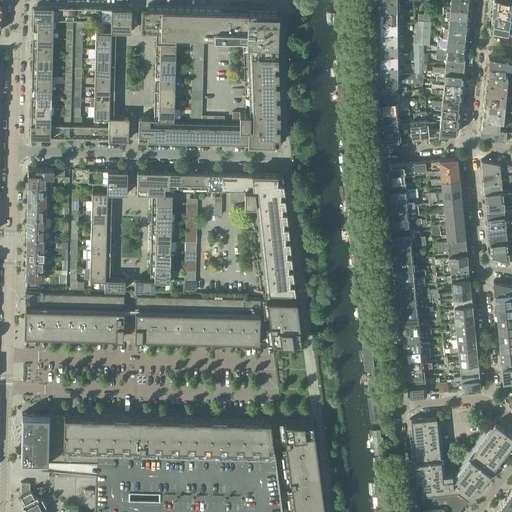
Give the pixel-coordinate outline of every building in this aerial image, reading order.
[(377,0),(377,10),(396,10),(406,10),(407,7),(403,7),(402,4),(396,4),(396,0),(377,0)] [(443,8),(442,15),(467,18),(468,7),(449,6),(439,5),(439,8),(443,8)] [(493,5),(492,12),(511,16),(511,11),(510,11),(511,8),(509,8),(493,5)] [(33,6),(33,18),(53,19),(67,19),(73,19),(75,19),(75,7),(33,6)] [(96,20),(96,30),(105,30),(105,20),(131,21),(131,8),(75,7),(75,19),(76,20),(84,20),(96,20)] [(250,37),(250,40),(277,41),(278,12),(141,8),(141,30),(156,31),(156,40),(176,40),(176,35),(250,37)] [(377,10),(377,21),(396,21),(403,21),(403,14),(396,14),(396,10),(377,10)] [(490,30),(511,34),(511,16),(492,12),(490,30)] [(448,22),(447,26),(467,28),(467,18),(442,15),(441,22),(448,22)] [(33,18),(33,28),(53,28),(53,19),(33,18)] [(105,20),(105,30),(116,30),(131,31),(131,21),(105,20)] [(378,74),(378,83),(395,82),(423,82),(423,78),(423,70),(423,62),(423,53),(423,44),(429,45),(431,21),(415,20),(413,43),(414,63),(413,74),(403,74),(378,74)] [(377,21),(377,31),(397,31),(403,31),(403,25),(396,25),(396,21),(377,21)] [(447,32),(446,36),(466,38),(467,28),(447,26),(441,25),(441,31),(447,32)] [(33,28),(33,37),(53,38),(53,28),(33,28)] [(96,30),(96,39),(116,40),(116,30),(105,30),(96,30)] [(377,31),(378,42),(397,42),(403,42),(403,35),(397,35),(397,31),(377,31)] [(443,46),(445,46),(465,48),(466,38),(446,36),(437,35),(437,39),(438,39),(437,44),(438,44),(438,46),(443,46)] [(33,37),(32,47),(52,48),(53,38),(33,37)] [(96,39),(95,49),(115,49),(116,40),(96,39)] [(175,50),(176,40),(156,40),(155,50),(175,50)] [(250,40),(251,55),(278,55),(277,41),(250,40)] [(378,42),(378,53),(397,52),(407,52),(407,49),(403,49),(403,46),(397,46),(397,42),(378,42)] [(438,46),(437,54),(464,57),(465,48),(445,46),(443,46),(438,46)] [(32,47),(32,57),(52,57),(52,48),(32,47)] [(95,49),(95,58),(115,59),(115,49),(95,49)] [(175,60),(175,50),(155,50),(155,59),(175,60)] [(378,53),(378,64),(397,63),(403,63),(403,57),(397,57),(397,52),(378,53)] [(445,59),(445,64),(463,66),(464,57),(437,54),(436,54),(435,58),(445,59)] [(508,67),(509,59),(488,54),(487,65),(508,67)] [(251,55),(251,69),(278,69),(278,55),(251,55)] [(32,57),(32,66),(52,67),(52,57),(32,57)] [(95,58),(95,68),(115,68),(115,59),(95,58)] [(175,70),(175,60),(155,59),(155,69),(175,70)] [(378,64),(378,74),(403,74),(403,68),(397,68),(397,63),(378,64)] [(432,71),(434,71),(462,74),(463,66),(445,64),(445,67),(433,66),(432,71)] [(486,73),(504,75),(504,72),(511,72),(511,67),(508,67),(487,65),(486,73)] [(32,66),(32,76),(52,76),(52,67),(32,66)] [(95,68),(95,77),(115,78),(115,68),(95,68)] [(175,79),(175,70),(155,69),(155,79),(175,79)] [(251,69),(252,83),(279,83),(278,69),(251,69)] [(444,76),(443,80),(461,82),(462,74),(434,71),(434,75),(444,76)] [(511,79),(507,79),(507,75),(504,75),(486,73),(485,82),(511,85),(511,79)] [(32,76),(31,85),(51,86),(52,76),(32,76)] [(95,77),(94,87),(114,87),(115,78),(95,77)] [(174,89),(175,79),(155,79),(154,89),(174,89)] [(432,83),(431,88),(460,91),(461,82),(443,80),(443,84),(432,83)] [(378,93),(406,91),(406,86),(396,87),(395,82),(378,83),(378,93)] [(511,90),(511,85),(485,82),(484,91),(505,94),(506,90),(511,90)] [(252,83),(252,97),(279,98),(279,83),(252,83)] [(31,85),(31,95),(51,95),(51,86),(31,85)] [(94,87),(94,96),(114,96),(114,87),(94,87)] [(339,90),(341,111),(343,113),(346,113),(348,111),(346,90),(344,88),(341,88),(339,90)] [(442,93),(442,97),(460,99),(460,91),(431,88),(431,92),(442,93)] [(174,99),(174,89),(154,89),(154,98),(174,99)] [(378,93),(379,102),(397,100),(396,96),(412,94),(411,93),(414,92),(414,90),(412,90),(406,91),(378,93)] [(484,100),(511,103),(511,101),(511,97),(505,97),(505,94),(484,91),(484,100)] [(31,95),(31,104),(51,105),(51,95),(31,95)] [(91,98),(91,105),(114,106),(114,96),(94,96),(94,98),(91,98)] [(252,97),(253,111),(280,112),(279,98),(252,97)] [(431,100),(431,104),(459,107),(460,99),(442,97),(441,101),(431,100)] [(174,108),(174,99),(154,98),(154,108),(174,108)] [(379,102),(380,111),(398,109),(397,100),(379,102)] [(484,100),(483,109),(504,112),(504,107),(511,108),(511,106),(511,103),(484,100)] [(31,114),(51,114),(54,114),(55,105),(51,105),(31,104),(31,114)] [(441,110),(440,114),(458,116),(459,107),(431,104),(431,106),(434,107),(434,109),(441,110)] [(94,116),(99,117),(109,117),(109,115),(114,115),(114,106),(91,105),(91,107),(94,107),(94,116)] [(174,118),(174,108),(154,108),(154,117),(153,117),(153,118),(174,118)] [(381,121),(398,119),(399,119),(398,114),(406,113),(406,118),(409,118),(408,108),(402,109),(398,109),(380,111),(381,121)] [(410,120),(410,125),(410,127),(411,132),(411,137),(420,137),(417,109),(415,109),(415,112),(413,112),(414,119),(410,120)] [(427,122),(427,120),(427,118),(422,118),(422,111),(419,112),(419,109),(417,109),(420,137),(428,136),(427,122)] [(483,109),(482,118),(511,121),(511,116),(510,116),(511,116),(503,115),(504,112),(483,109)] [(280,112),(253,111),(253,112),(253,127),(250,126),(250,111),(232,111),(232,122),(239,122),(239,126),(229,126),(149,124),(149,117),(139,117),(138,139),(228,141),(279,142),(280,112)] [(440,119),(439,124),(457,126),(458,116),(440,114),(433,113),(432,118),(440,119)] [(31,114),(30,123),(50,124),(51,114),(31,114)] [(99,117),(98,125),(128,126),(129,116),(114,115),(109,115),(109,117),(99,117)] [(342,121),(344,142),(346,143),(349,143),(351,141),(349,120),(347,118),(344,118),(342,121)] [(511,121),(482,118),(481,127),(511,130),(511,121)] [(381,121),(381,130),(410,127),(410,125),(398,126),(398,119),(381,121)] [(431,123),(427,122),(428,136),(455,133),(457,131),(457,126),(439,124),(439,129),(432,129),(430,129),(431,123)] [(30,136),(72,137),(72,124),(50,124),(30,123),(30,136)] [(72,124),(72,137),(73,137),(128,139),(128,126),(98,125),(72,124)] [(410,127),(381,130),(382,140),(400,138),(400,133),(411,132),(410,127)] [(483,135),(511,140),(511,130),(481,127),(481,132),(480,132),(482,135),(483,135)] [(346,157),(348,178),(350,180),(353,180),(355,177),(353,156),(350,155),(347,155),(346,157)] [(435,169),(458,167),(457,157),(434,159),(435,169)] [(482,172),(500,171),(499,163),(481,159),(482,172)] [(386,172),(425,168),(425,160),(387,164),(385,166),(386,172)] [(28,167),(28,176),(47,176),(47,168),(28,167)] [(440,173),(441,178),(458,177),(458,167),(435,169),(432,169),(426,170),(426,173),(426,175),(440,173)] [(54,168),(47,168),(47,176),(52,176),(64,176),(65,168),(54,168)] [(80,181),(107,182),(127,182),(127,170),(83,169),(72,168),(72,181),(80,181)] [(426,173),(426,170),(425,168),(386,172),(387,181),(405,179),(404,175),(426,173)] [(168,192),(168,186),(169,171),(137,170),(137,192),(152,193),(152,192),(168,192)] [(168,186),(182,186),(182,171),(169,171),(168,186)] [(182,186),(195,187),(195,171),(182,171),(182,186)] [(195,187),(208,187),(208,172),(195,171),(195,187)] [(483,182),(501,180),(500,171),(482,172),(483,182)] [(259,188),(259,202),(286,202),(283,173),(227,172),(208,172),(208,187),(227,187),(244,188),(244,191),(230,191),(230,202),(251,203),(256,203),(256,188),(259,188)] [(29,186),(46,186),(52,186),(52,176),(47,176),(28,176),(28,182),(29,182),(29,186)] [(441,183),(442,187),(459,185),(458,177),(441,178),(426,180),(427,182),(431,182),(431,184),(441,183)] [(405,183),(405,179),(387,181),(388,190),(417,187),(417,182),(405,183)] [(484,191),(502,190),(501,180),(483,182),(484,191)] [(72,185),(72,190),(78,191),(80,191),(80,181),(72,181),(72,185)] [(107,182),(107,190),(112,191),(112,192),(127,192),(127,182),(107,182)] [(349,188),(351,208),(353,210),(356,210),(358,208),(356,187),(353,185),(350,185),(349,188)] [(428,192),(428,195),(428,197),(460,193),(459,185),(442,187),(442,191),(428,192)] [(27,190),(27,196),(46,196),(46,186),(29,186),(29,190),(27,190)] [(418,192),(417,187),(388,190),(388,199),(407,197),(406,193),(418,192)] [(92,190),(91,200),(112,201),(112,192),(112,191),(107,190),(92,190)] [(485,200),(511,197),(511,192),(502,194),(502,190),(484,191),(485,200)] [(172,192),(168,192),(152,192),(152,193),(152,202),(172,203),(172,192)] [(443,200),(443,204),(461,202),(460,193),(428,197),(429,205),(432,205),(432,201),(443,200)] [(28,202),(28,206),(46,207),(46,196),(27,196),(27,202),(28,202)] [(407,201),(407,197),(388,199),(389,207),(428,203),(429,203),(428,199),(407,201)] [(511,197),(485,200),(486,209),(503,207),(503,203),(511,202),(511,200),(511,199),(511,197)] [(91,200),(91,210),(111,211),(112,201),(91,200)] [(171,212),(172,203),(152,202),(151,212),(171,212)] [(259,203),(261,216),(287,217),(286,202),(259,202),(259,203)] [(430,214),(435,213),(462,210),(461,202),(443,204),(444,207),(429,209),(430,214)] [(429,208),(428,203),(389,207),(390,216),(408,214),(408,210),(417,210),(417,209),(429,208)] [(27,210),(27,217),(46,217),(46,207),(28,206),(28,210),(27,210)] [(487,217),(511,214),(511,209),(504,210),(503,207),(486,209),(487,217)] [(91,210),(91,220),(111,220),(111,211),(91,210)] [(445,216),(445,221),(463,219),(462,210),(435,213),(435,215),(438,215),(439,217),(445,216)] [(175,212),(171,212),(151,212),(151,221),(171,222),(175,222),(175,212)] [(414,214),(408,214),(390,216),(391,225),(427,221),(426,218),(421,219),(421,217),(415,218),(414,214)] [(487,225),(510,223),(511,222),(511,214),(487,217),(487,225)] [(261,216),(262,231),(289,232),(287,217),(261,216)] [(28,223),(28,227),(45,228),(46,217),(27,217),(27,223),(28,223)] [(352,221),(354,242),(356,244),(359,244),(361,242),(359,221),(357,219),(354,219),(352,221)] [(431,225),(432,230),(463,227),(463,219),(445,221),(445,224),(431,225)] [(91,220),(91,229),(111,230),(111,220),(91,220)] [(171,231),(171,222),(151,221),(151,231),(171,231)] [(427,221),(391,225),(392,234),(410,232),(410,227),(420,226),(419,225),(423,225),(428,225),(427,221)] [(488,233),(511,231),(511,226),(511,227),(510,223),(487,225),(488,233)] [(26,231),(26,237),(45,237),(45,228),(28,227),(28,231),(26,231)] [(446,233),(447,237),(464,235),(463,227),(432,230),(432,234),(446,233)] [(91,229),(91,239),(111,239),(111,230),(91,229)] [(171,241),(171,231),(151,231),(151,241),(171,241)] [(262,231),(264,246),(290,246),(289,232),(262,231)] [(511,231),(488,233),(489,242),(507,240),(506,236),(511,235),(511,231)] [(410,236),(410,232),(392,234),(393,242),(426,239),(427,239),(426,236),(420,236),(420,235),(410,236)] [(433,246),(438,246),(465,243),(464,235),(447,237),(447,241),(436,242),(433,243),(433,246)] [(27,244),(27,248),(45,248),(45,237),(26,237),(26,244),(27,244)] [(91,239),(90,249),(110,249),(111,239),(91,239)] [(427,242),(426,239),(393,242),(394,251),(412,249),(411,245),(421,244),(421,243),(427,242)] [(489,242),(490,251),(508,249),(507,244),(511,244),(511,239),(507,240),(489,242)] [(170,251),(171,241),(151,241),(150,250),(170,251)] [(448,249),(448,254),(466,252),(465,243),(438,246),(438,247),(433,247),(434,251),(448,249)] [(264,246),(265,260),(292,261),(290,246),(264,246)] [(355,249),(357,270),(359,272),(362,272),(364,269),(362,249),(360,247),(357,247),(355,249)] [(26,252),(26,258),(45,258),(45,248),(27,248),(27,252),(26,252)] [(86,248),(86,258),(110,259),(110,249),(90,249),(86,248)] [(394,251),(394,260),(418,257),(422,257),(422,252),(412,253),(412,249),(394,251)] [(491,256),(511,260),(511,254),(508,255),(508,249),(490,251),(490,255),(491,255),(491,256)] [(170,260),(170,251),(150,250),(150,260),(170,260)] [(435,263),(439,263),(467,261),(466,252),(448,254),(449,257),(435,259),(435,263)] [(418,257),(394,260),(395,269),(419,266),(418,257)] [(27,264),(27,269),(45,269),(45,258),(26,258),(26,264),(27,264)] [(86,268),(90,268),(110,268),(110,259),(86,258),(86,268)] [(170,270),(170,260),(150,260),(150,269),(170,270)] [(265,260),(267,275),(293,275),(292,261),(265,260)] [(443,271),(450,271),(468,269),(467,261),(439,263),(439,265),(443,265),(443,271)] [(395,269),(396,278),(426,275),(425,272),(424,272),(424,270),(419,270),(419,266),(395,269)] [(90,278),(99,278),(105,279),(110,278),(110,277),(110,268),(90,268),(90,278)] [(45,269),(27,269),(27,272),(25,272),(25,279),(26,279),(44,280),(45,269)] [(170,280),(170,270),(150,269),(150,278),(150,279),(155,279),(155,280),(165,280),(170,280)] [(436,278),(436,280),(468,277),(468,269),(450,271),(450,275),(436,276),(436,278)] [(357,276),(359,297),(362,299),(365,299),(366,297),(364,276),(362,274),(359,274),(357,276)] [(293,275),(267,275),(268,289),(295,290),(293,275)] [(396,278),(397,286),(415,284),(415,281),(425,280),(424,278),(426,278),(426,275),(396,278)] [(105,279),(99,278),(99,288),(124,288),(125,278),(110,277),(110,278),(105,279)] [(451,283),(452,287),(469,286),(468,277),(436,280),(437,285),(441,284),(444,284),(451,283)] [(164,289),(165,280),(155,280),(155,279),(150,279),(150,278),(135,278),(134,289),(164,289)] [(493,281),(494,295),(511,292),(511,285),(493,281)] [(398,295),(430,292),(434,292),(438,291),(437,288),(429,289),(429,287),(416,288),(415,284),(397,286),(398,295)] [(439,292),(440,297),(470,294),(469,286),(452,287),(452,291),(439,292)] [(25,292),(24,334),(123,337),(124,294),(25,292)] [(398,295),(399,304),(424,302),(424,297),(430,296),(430,292),(398,295)] [(511,292),(494,295),(495,304),(511,302),(511,292)] [(453,300),(453,305),(471,303),(470,294),(440,297),(438,297),(438,300),(439,302),(453,300)] [(134,337),(259,341),(260,298),(135,295),(135,307),(135,313),(134,337)] [(260,298),(259,341),(302,342),(297,299),(260,298)] [(399,304),(400,313),(428,311),(432,310),(432,306),(425,306),(424,302),(399,304)] [(511,302),(495,304),(496,314),(511,312),(511,302)] [(444,309),(444,314),(472,311),(471,303),(453,305),(454,308),(444,309)] [(360,307),(362,328),(365,330),(368,330),(369,327),(367,306),(365,305),(362,305),(360,307)] [(428,311),(400,313),(400,322),(425,320),(427,320),(426,315),(429,315),(428,311)] [(472,311),(444,314),(444,318),(455,317),(455,321),(473,320),(472,311)] [(511,312),(496,314),(497,323),(511,321),(511,312)] [(400,322),(401,332),(431,328),(434,328),(433,323),(425,324),(425,320),(400,322)] [(450,322),(450,330),(473,328),(473,320),(455,321),(450,322)] [(511,321),(497,323),(498,332),(511,330),(511,321)] [(431,333),(431,328),(401,332),(402,340),(420,338),(429,338),(428,333),(431,333)] [(456,334),(457,338),(474,337),(473,328),(450,330),(441,331),(442,335),(456,334)] [(511,330),(498,332),(499,340),(511,338),(511,330)] [(457,342),(449,343),(449,347),(475,345),(474,337),(457,338),(457,342)] [(402,340),(403,349),(430,346),(429,342),(421,342),(420,338),(402,340)] [(511,338),(499,340),(500,349),(511,348),(511,338)] [(364,346),(366,367),(369,368),(372,368),(373,366),(371,345),(369,343),(366,343),(364,346)] [(476,353),(475,345),(449,347),(450,352),(458,351),(458,355),(476,353)] [(403,349),(404,358),(422,356),(422,352),(430,351),(430,346),(403,349)] [(511,348),(500,349),(501,359),(511,357),(511,348)] [(444,356),(445,365),(477,362),(476,353),(458,355),(459,359),(447,360),(447,356),(444,356)] [(405,367),(434,364),(436,364),(436,359),(431,360),(423,360),(422,356),(404,358),(405,367)] [(511,357),(501,359),(502,368),(511,366),(511,357)] [(460,368),(460,372),(478,370),(477,362),(445,365),(446,373),(449,373),(448,369),(460,368)] [(405,367),(406,376),(424,374),(424,370),(435,369),(434,364),(405,367)] [(503,387),(504,386),(511,375),(511,366),(502,368),(503,387)] [(446,379),(447,381),(479,378),(478,370),(460,372),(460,376),(454,376),(454,378),(446,379)] [(367,375),(369,395),(372,397),(374,397),(376,395),(374,374),(372,372),(369,372),(367,375)] [(406,376),(407,385),(439,382),(438,377),(433,378),(424,378),(424,374),(406,376)] [(479,378),(447,381),(448,390),(455,389),(454,385),(462,385),(462,389),(479,387),(479,378)] [(447,381),(439,382),(407,385),(408,394),(432,392),(431,387),(434,387),(438,386),(438,391),(448,390),(447,381)] [(504,386),(503,387),(505,400),(511,405),(511,391),(508,389),(504,386)] [(370,402),(372,423),(374,425),(377,425),(379,422),(377,402),(375,400),(372,400),(370,402)] [(95,473),(95,476),(110,477),(110,468),(160,469),(159,511),(282,511),(274,449),(270,419),(243,419),(211,418),(179,417),(162,416),(146,416),(130,416),(98,415),(64,414),(49,413),(22,413),(21,442),(21,460),(42,460),(48,460),(64,461),(63,472),(95,473)] [(421,491),(423,490),(457,487),(469,496),(470,497),(511,442),(511,435),(506,431),(501,438),(497,444),(492,450),(487,457),(483,463),(478,469),(466,460),(454,477),(452,476),(451,469),(441,470),(439,449),(437,424),(436,415),(410,418),(411,427),(412,434),(412,436),(417,487),(421,487),(421,491)] [(313,420),(283,420),(285,436),(285,442),(287,450),(288,464),(290,477),(291,483),(292,491),(294,505),(294,511),(324,511),(323,501),(321,487),(320,479),(320,474),(320,473),(318,460),(316,446),(315,438),(314,433),(314,432),(313,420)] [(501,438),(506,431),(495,422),(490,429),(501,438)] [(373,431),(375,452),(377,453),(380,453),(382,451),(380,430),(377,428),(374,429),(373,431)] [(497,444),(501,438),(490,429),(485,435),(497,444)] [(485,435),(480,441),(492,450),(497,444),(485,435)] [(480,441),(476,448),(487,457),(492,450),(480,441)] [(476,448),(471,454),(483,463),(487,457),(476,448)] [(471,454),(466,460),(478,469),(483,463),(471,454)] [(375,459),(378,480),(380,482),(383,481),(385,479),(382,458),(380,457),(377,457),(375,459)] [(20,494),(24,500),(24,501),(23,502),(28,511),(43,511),(45,511),(44,508),(46,506),(41,496),(39,498),(37,495),(34,496),(31,490),(32,490),(31,489),(30,489),(30,488),(30,482),(23,482),(23,481),(21,481),(21,493),(20,494)] [(379,488),(381,509),(383,511),(386,511),(388,509),(386,488),(384,486),(381,486),(379,488)] [(457,487),(423,490),(425,508),(423,508),(423,509),(422,509),(420,511),(456,511),(469,496),(457,487)] [(511,511),(511,503),(505,498),(498,507),(505,511),(511,511)]
